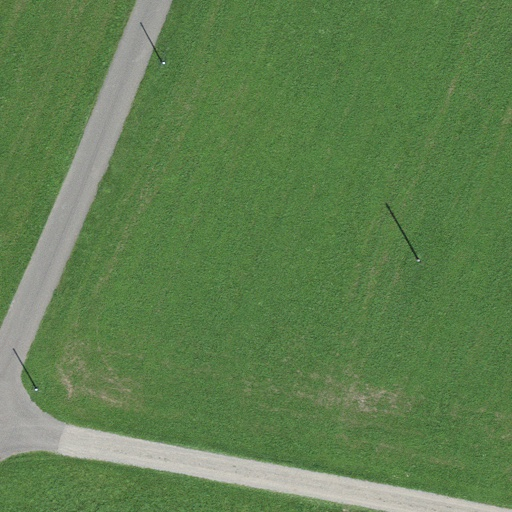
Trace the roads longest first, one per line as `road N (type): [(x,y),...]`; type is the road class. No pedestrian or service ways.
road 1 (residential): [(159,0),(0,419)]
road 2 (track): [(0,431),(405,511)]
